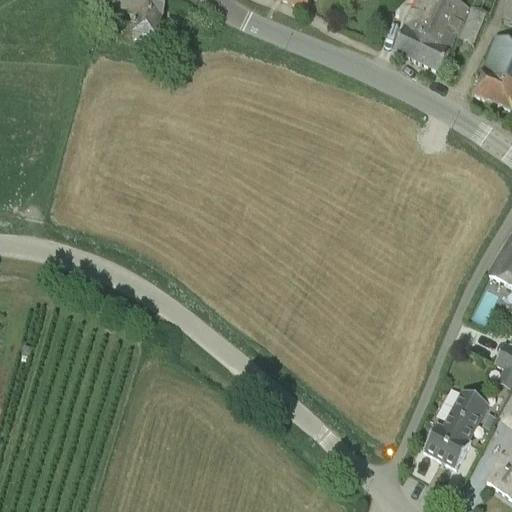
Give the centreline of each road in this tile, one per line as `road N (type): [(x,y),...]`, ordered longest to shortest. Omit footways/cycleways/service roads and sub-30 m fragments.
road 1 (unclassified): [(380,494),(158,296),(76,256),(0,244)]
road 2 (tertiary): [(511,149),(402,84),(217,0)]
road 3 (residential): [(380,494),(477,275),(511,222)]
